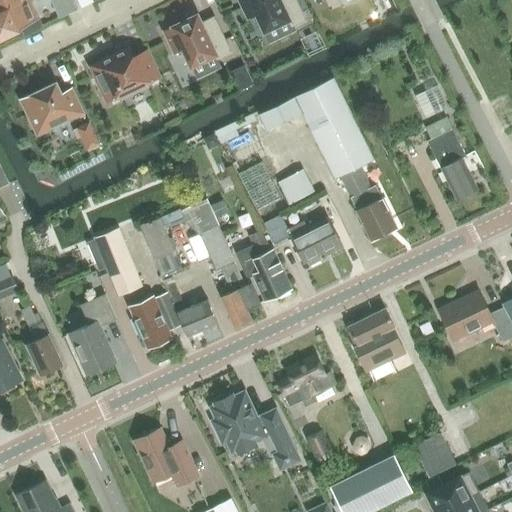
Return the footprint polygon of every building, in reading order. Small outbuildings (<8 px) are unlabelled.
[(41,26),(28,0),(23,0),(0,11),(0,38),(21,29),(24,35),(41,26)] [(0,0),(0,11),(23,0),(0,0)] [(58,0),(65,14),(66,15),(76,10),(71,0),(58,0)] [(238,0),(248,19),(256,15),(264,31),(288,20),(291,27),(305,20),(296,0),(238,0)] [(163,31),(174,54),(183,50),(191,66),(215,55),(217,58),(230,51),(214,17),(201,23),(197,14),(163,31)] [(147,50),(134,56),(129,47),(90,66),(107,102),(121,95),(122,99),(148,87),(146,83),(160,77),(147,50)] [(244,66),(230,72),(239,90),(252,84),(244,66)] [(336,180),(341,177),(361,168),(375,161),(355,120),(333,77),(259,114),(266,129),(302,112),(336,180)] [(20,100),(36,134),(37,135),(84,113),(72,88),(61,93),(56,82),(21,98),(20,99),(20,101),(20,100)] [(431,86),(408,93),(416,116),(439,109),(431,86)] [(447,118),(426,129),(431,140),(452,129),(447,118)] [(457,199),(477,189),(462,158),(466,156),(452,129),(431,140),(427,141),(457,199)] [(92,131),(81,136),(87,150),(99,144),(92,131)] [(214,134),(205,139),(210,149),(219,144),(214,134)] [(262,160),(239,172),(258,210),(281,199),(262,160)] [(0,187),(8,184),(0,165),(0,187)] [(341,177),(353,201),(357,209),(356,209),(371,239),(396,226),(382,197),(381,197),(375,185),(371,187),(361,168),(341,177)] [(210,176),(218,194),(233,187),(225,170),(210,176)] [(302,170),(280,181),(291,203),(313,192),(302,170)] [(206,199),(181,210),(186,220),(187,222),(200,233),(218,226),(215,218),(209,206),(206,199)] [(181,209),(160,217),(165,228),(186,220),(181,210),(181,209)] [(331,252),(343,246),(328,217),(308,227),(304,220),(287,229),(280,215),(264,223),(275,244),(291,236),(304,262),(306,261),(310,265),(320,260),(319,255),(329,249),(331,252)] [(141,225),(162,277),(181,270),(165,228),(160,217),(141,225)] [(200,233),(215,271),(221,268),(231,292),(221,296),(236,329),(252,321),(248,310),(261,304),(251,283),(246,285),(234,262),(218,226),(200,233)] [(95,238),(118,295),(142,286),(119,228),(95,238)] [(261,232),(249,237),(254,246),(258,256),(270,251),(261,232)] [(273,249),(270,251),(258,256),(254,246),(237,253),(247,275),(249,276),(253,275),(265,301),(292,289),(279,262),(273,249)] [(173,276),(163,280),(173,303),(183,299),(173,276)] [(11,277),(0,281),(0,299),(18,292),(11,277)] [(439,309),(454,340),(493,321),(503,342),(510,338),(511,337),(511,330),(502,309),(490,314),(479,290),(439,309)] [(131,320),(137,334),(141,332),(147,346),(154,343),(155,345),(171,337),(168,330),(181,324),(167,292),(154,298),(153,296),(130,307),(135,318),(131,320)] [(69,334),(86,374),(97,370),(103,372),(105,366),(116,362),(100,326),(117,319),(106,294),(80,305),(89,325),(69,334)] [(511,298),(503,304),(511,321),(511,298)] [(187,337),(218,324),(208,300),(177,313),(187,337)] [(26,344),(40,374),(62,363),(43,323),(39,325),(30,306),(21,310),(35,340),(26,344)] [(349,326),(357,343),(358,345),(354,347),(366,372),(405,353),(394,328),(395,328),(385,308),(349,326)] [(0,392),(1,395),(17,387),(14,383),(22,379),(2,340),(0,336),(0,392)] [(284,395),(289,407),(302,400),(314,394),(318,402),(334,394),(331,387),(335,385),(329,373),(325,375),(315,355),(287,369),(290,376),(277,382),(284,395)] [(251,380),(258,399),(269,395),(261,376),(251,380)] [(366,406),(373,401),(365,389),(353,397),(368,422),(373,418),(366,406)] [(216,406),(212,408),(217,419),(213,421),(223,442),(227,440),(232,451),(236,449),(238,453),(256,444),(254,441),(265,436),(264,435),(269,432),(278,452),(273,454),(280,469),(300,460),(276,409),(261,416),(262,417),(257,420),(244,392),(234,397),(232,394),(229,395),(226,394),(219,398),(217,401),(214,402),(216,406)] [(186,450),(173,456),(160,429),(134,441),(153,481),(172,472),(178,485),(198,476),(186,450)] [(320,431),(307,437),(319,461),(332,454),(320,431)] [(441,432),(414,445),(429,478),(456,464),(441,432)] [(357,440),(354,446),(355,451),(360,454),(366,452),(370,446),(368,441),(363,438),(357,440)] [(330,487),(342,511),(369,511),(413,491),(395,455),(330,487)] [(427,493),(436,511),(439,511),(471,496),(471,497),(480,493),(469,472),(443,485),(430,492),(427,493)] [(425,481),(430,492),(443,485),(437,474),(425,481)] [(16,495),(24,511),(74,511),(70,503),(59,508),(46,481),(16,495)] [(478,511),(471,497),(471,496),(439,511),(478,511)] [(238,511),(231,498),(202,511),(238,511)] [(308,511),(330,511),(326,503),(308,511)]
